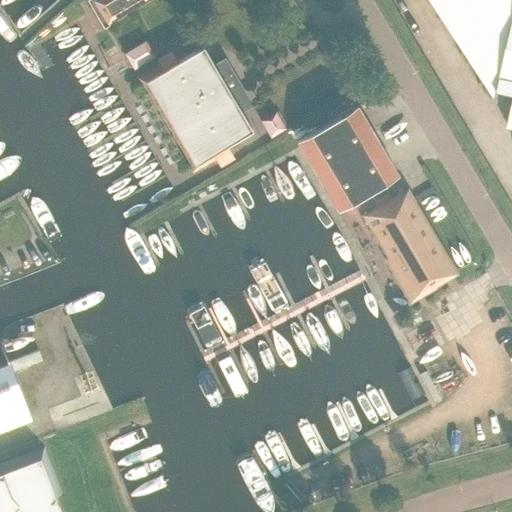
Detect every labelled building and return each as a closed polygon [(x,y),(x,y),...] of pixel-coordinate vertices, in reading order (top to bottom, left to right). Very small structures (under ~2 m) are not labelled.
[(94,0),(107,21),(143,0),(94,0)] [(494,95),(511,13),(511,0),(432,0),(493,97),(494,95)] [(511,13),(494,95),(511,99),(511,104),(507,126),(511,127),(511,13)] [(213,64),(203,46),(177,61),(174,55),(159,64),(159,63),(135,77),(141,86),(144,85),(190,162),(186,164),(192,173),(216,159),(215,159),(230,150),(226,145),(252,130),(241,112),(252,106),(223,57),(213,64)] [(271,128),(286,120),(278,105),(263,113),(271,128)] [(337,210),(397,175),(356,106),(297,140),(337,210)] [(413,297),(454,273),(406,190),(364,215),(413,297)] [(0,430),(29,420),(7,363),(0,365),(0,430)] [(0,511),(59,511),(54,496),(62,493),(44,446),(0,463),(0,511)]
